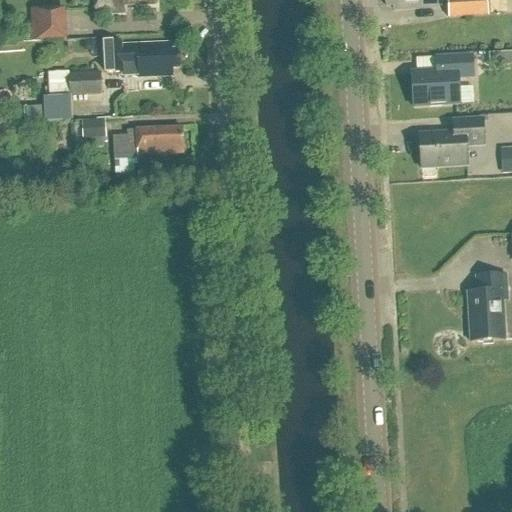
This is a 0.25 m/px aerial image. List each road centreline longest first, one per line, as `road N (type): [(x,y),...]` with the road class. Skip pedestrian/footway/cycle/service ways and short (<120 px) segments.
road 1 (secondary): [(377,511),(348,0)]
road 2 (unclassified): [(241,511),(220,0)]
